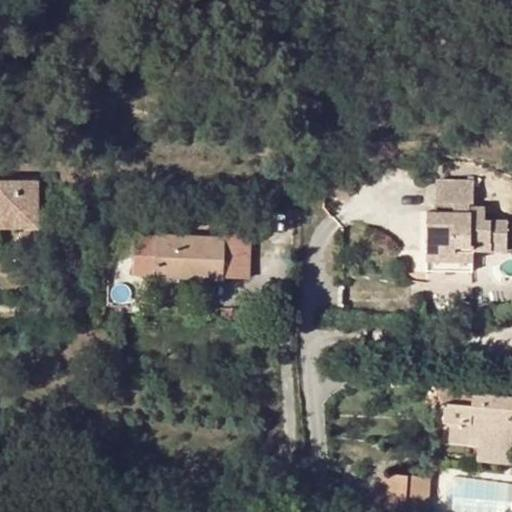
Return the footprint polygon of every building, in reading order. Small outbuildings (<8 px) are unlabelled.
[(323,196),(347,196),(348,172),(325,171),(323,196)] [(0,223),(35,224),(35,180),(0,179),(0,223)] [(435,181),(435,200),(453,201),(469,201),(472,201),(472,181),(435,181)] [(468,207),(469,201),(453,201),(453,211),(468,211),(468,207)] [(142,219),(142,204),(108,203),(107,217),(142,219)] [(425,245),(426,248),(453,248),(453,237),(473,238),(473,249),(485,249),(485,238),(505,238),(506,221),(484,220),(485,208),(468,207),(468,211),(453,211),(426,211),(425,245)] [(248,276),(250,228),(223,227),(223,238),(133,235),(132,271),(248,276)] [(453,248),(473,249),(473,238),(453,237),(453,248)] [(506,249),(506,246),(505,238),(485,238),(485,249),(506,249)] [(426,248),(426,260),(473,260),(473,249),(453,248),(426,248)] [(511,396),(472,393),(473,386),(438,383),(437,401),(444,401),(442,419),(449,420),(447,441),(469,442),(469,437),(479,437),(477,446),(511,449),(511,396)] [(444,401),(437,401),(435,419),(442,419),(444,401)] [(476,456),(511,460),(511,449),(477,446),(476,456)] [(380,471),(376,506),(403,509),(405,486),(425,488),(426,476),(380,471)] [(405,486),(403,509),(423,511),(425,488),(405,486)]
